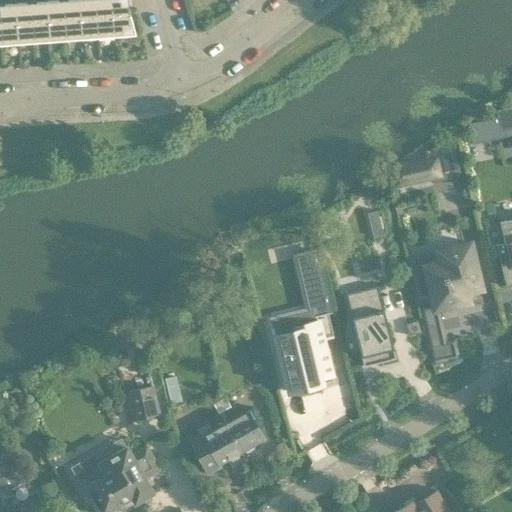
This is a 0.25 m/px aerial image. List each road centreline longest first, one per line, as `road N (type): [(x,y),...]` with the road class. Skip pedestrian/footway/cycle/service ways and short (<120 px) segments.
road 1 (residential): [(277,511),(511,367)]
road 2 (residential): [(180,80),(0,101)]
road 3 (residential): [(302,0),(180,80)]
